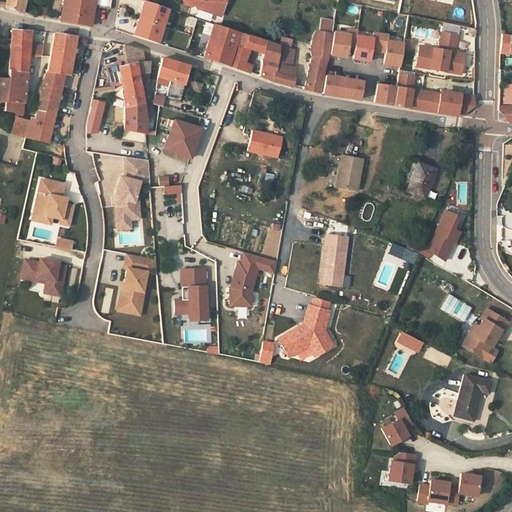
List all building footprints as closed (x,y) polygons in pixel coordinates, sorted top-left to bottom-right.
[(42,7),(23,4),(23,0),(5,0),(5,7),(21,12),(39,16),(42,7)] [(93,0),(64,0),(65,0),(77,3),(75,9),(63,6),(61,20),(91,25),(93,6),(93,0)] [(77,3),(65,0),(63,6),(75,9),(77,3)] [(111,0),(93,0),(93,6),(110,9),(111,0)] [(196,7),(220,16),(226,0),(181,0),(183,3),(189,5),(195,2),(196,7)] [(144,1),(133,35),(157,43),(168,8),(144,1)] [(117,13),(125,14),(127,6),(119,5),(117,13)] [(335,12),(326,11),(324,19),(333,21),(335,12)] [(324,19),(317,18),(315,30),(312,36),(309,50),(310,57),(309,58),(308,59),(309,60),(310,61),(303,89),(318,92),(330,34),(333,21),(324,19)] [(457,35),(458,25),(442,22),(441,33),(457,35)] [(212,23),(202,57),(240,69),(243,63),(248,49),(262,54),(259,76),(272,81),(291,86),(293,77),(273,72),(275,63),(278,45),(212,23)] [(12,30),(10,55),(29,56),(30,43),(31,32),(12,30)] [(346,46),(354,47),(356,36),(356,32),(348,30),(348,35),(332,32),(329,54),(344,57),(346,46)] [(47,142),(64,74),(68,75),(74,37),(54,33),(47,71),(40,86),(37,109),(35,118),(29,117),(25,136),(47,142)] [(427,48),(424,68),(451,73),(452,69),(460,71),(463,54),(454,52),(457,35),(441,33),(438,50),(427,48)] [(370,50),(377,51),(380,36),(372,34),(371,39),(356,36),(354,47),(352,58),(368,61),(370,50)] [(501,34),(500,53),(511,53),(511,36),(507,37),(507,35),(501,34)] [(383,63),(399,66),(400,60),(402,49),(402,44),(387,41),(388,37),(380,36),(377,51),(384,52),(383,63)] [(412,42),(403,40),(402,44),(402,49),(410,50),(412,42)] [(41,56),(43,46),(33,46),(34,43),(30,43),(29,56),(41,56)] [(125,117),(123,129),(143,133),(145,121),(143,103),(140,87),(147,86),(147,79),(149,61),(144,61),(142,50),(122,44),(122,55),(116,56),(119,61),(108,64),(113,85),(120,84),(123,97),(125,117)] [(291,68),(295,49),(289,48),(286,47),(278,45),(275,63),(291,68)] [(424,68),(427,48),(419,46),(415,67),(424,68)] [(0,101),(5,102),(24,103),(26,80),(29,56),(10,55),(9,79),(0,77),(0,101)] [(179,99),(188,66),(162,57),(157,77),(168,80),(167,84),(164,95),(179,99)] [(249,72),(251,65),(243,63),(240,69),(249,72)] [(295,69),(291,68),(275,63),(273,72),(293,77),(295,69)] [(413,76),(397,74),(395,87),(392,105),(426,111),(460,116),(473,106),(473,97),(447,92),(447,95),(410,90),(413,76)] [(339,96),(343,79),(325,75),(321,93),(339,96)] [(359,99),(362,82),(343,79),(339,96),(359,99)] [(392,105),(395,87),(377,84),(374,102),(392,105)] [(164,98),(154,95),(153,104),(163,107),(164,98)] [(22,114),(24,103),(5,102),(4,111),(22,114)] [(511,107),(498,107),(498,109),(502,114),(511,115),(511,107)] [(511,115),(502,114),(510,123),(511,123),(511,115)] [(163,150),(191,159),(200,129),(173,121),(163,150)] [(280,137),(252,129),(246,150),(276,157),(280,137)] [(362,159),(340,155),(334,186),(356,190),(362,159)] [(150,180),(148,159),(125,156),(126,171),(128,172),(126,177),(121,176),(115,195),(115,199),(121,201),(121,204),(119,207),(119,215),(123,219),(130,218),(140,217),(138,201),(134,200),(140,181),(150,180)] [(435,169),(418,162),(406,191),(424,198),(435,169)] [(159,178),(160,186),(168,186),(168,177),(159,178)] [(60,196),(61,194),(63,183),(40,178),(33,211),(52,215),(60,217),(69,219),(72,204),(64,203),(65,200),(60,199),(60,196)] [(456,183),(456,205),(467,205),(466,182),(456,183)] [(181,185),(164,186),(165,194),(178,193),(178,202),(182,202),(181,185)] [(337,214),(340,201),(329,198),(326,212),(337,214)] [(121,201),(115,199),(118,228),(131,227),(130,218),(123,219),(119,215),(119,207),(121,204),(121,201)] [(445,210),(427,250),(444,260),(452,241),(454,242),(459,232),(453,229),(458,217),(445,210)] [(50,223),(52,215),(33,211),(31,219),(50,223)] [(341,286),(347,236),(326,234),(320,283),(341,286)] [(57,238),(55,246),(71,249),(72,241),(57,238)] [(421,244),(410,240),(406,248),(418,252),(421,244)] [(413,265),(417,254),(391,243),(386,254),(413,265)] [(157,272),(156,257),(127,252),(124,267),(127,267),(123,286),(122,286),(120,301),(142,305),(144,290),(143,290),(146,270),(157,272)] [(276,261),(243,252),(240,262),(238,262),(230,289),(229,305),(250,305),(250,291),(257,268),(274,272),(276,261)] [(24,258),(20,277),(32,279),(32,275),(46,278),(45,282),(44,287),(60,290),(65,265),(58,264),(58,261),(40,258),(39,261),(24,258)] [(188,320),(206,319),(204,268),(181,269),(182,299),(173,299),(174,313),(187,312),(188,320)] [(44,287),(43,292),(59,295),(60,290),(44,287)] [(447,294),(438,309),(462,323),(471,307),(447,294)] [(323,329),(329,309),(326,309),(329,301),(313,297),(311,305),(308,304),(302,323),(277,338),(288,356),(308,344),(314,355),(333,345),(323,329)] [(140,313),(142,305),(120,301),(118,309),(140,313)] [(460,345),(488,362),(495,350),(489,347),(499,330),(501,331),(507,322),(484,308),(478,318),(481,319),(477,326),(471,336),(464,338),(460,345)] [(472,324),(464,338),(471,336),(477,326),(472,324)] [(416,352),(421,342),(403,334),(398,344),(416,352)] [(274,343),(262,341),(258,361),(270,363),(274,343)] [(424,358),(441,364),(444,354),(427,348),(424,358)] [(396,350),(386,373),(396,378),(407,354),(396,350)] [(490,381),(462,374),(452,415),(453,415),(467,419),(471,421),(480,391),(487,393),(490,381)] [(394,413),(397,419),(381,428),(390,444),(407,435),(403,429),(412,424),(403,408),(394,413)] [(467,419),(453,415),(452,421),(466,424),(467,419)] [(399,452),(394,455),(393,461),(390,460),(387,479),(408,482),(410,464),(413,464),(415,454),(399,452)] [(447,487),(445,503),(455,504),(457,492),(476,495),(478,476),(459,473),(457,488),(447,487)] [(418,484),(415,501),(426,502),(426,500),(445,503),(447,487),(448,482),(429,479),(428,485),(418,484)]
